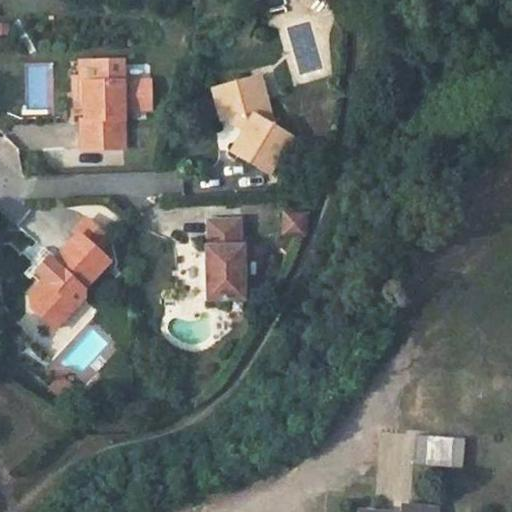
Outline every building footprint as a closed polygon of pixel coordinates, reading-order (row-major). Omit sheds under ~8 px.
[(84,100),(83,63),(73,64),(74,100),(84,100)] [(84,100),(85,117),(80,117),(82,149),(128,148),(127,103),(149,103),(148,70),(126,70),(126,63),(83,63),(84,100)] [(295,139),(278,128),(266,96),(260,95),(252,75),(212,86),(223,116),(227,115),(248,128),(232,153),(270,177),(295,139)] [(306,198),(283,199),(284,221),(306,220),(306,198)] [(208,243),(211,300),(248,299),(246,242),(242,242),(241,218),(210,219),(212,243),(208,243)] [(115,243),(90,219),(82,227),(86,230),(107,252),(115,243)] [(83,292),(115,260),(107,252),(86,230),(54,260),(59,265),(45,278),(42,275),(25,293),(43,312),(52,303),(66,317),(83,298),(83,292)] [(82,390),(64,374),(55,384),(73,400),(82,390)] [(415,465),(465,465),(465,435),(415,435),(415,465)]
